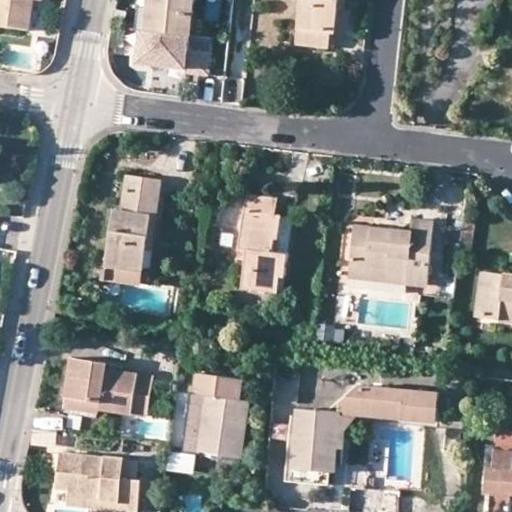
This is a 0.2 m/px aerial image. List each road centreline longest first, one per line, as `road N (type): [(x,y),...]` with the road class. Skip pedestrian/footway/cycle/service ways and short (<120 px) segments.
road 1 (tertiary): [(0,478),(75,103)]
road 2 (residential): [(75,103),(375,140)]
road 3 (residential): [(391,0),(375,140)]
road 4 (residential): [(375,140),(511,157)]
